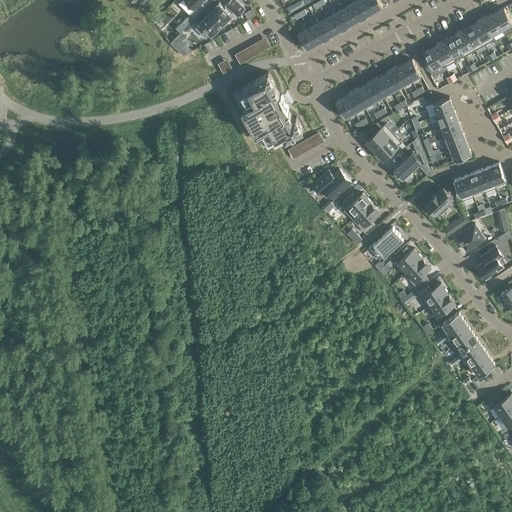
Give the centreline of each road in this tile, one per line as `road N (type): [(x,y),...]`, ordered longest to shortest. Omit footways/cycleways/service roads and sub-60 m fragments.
road 1 (residential): [(511,336),(345,144),(318,96)]
road 2 (residential): [(465,0),(317,82)]
